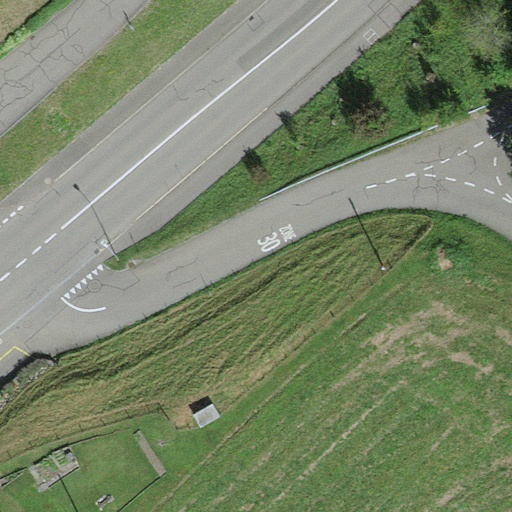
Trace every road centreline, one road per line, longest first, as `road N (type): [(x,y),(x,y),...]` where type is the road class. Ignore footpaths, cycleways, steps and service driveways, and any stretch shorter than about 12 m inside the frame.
road 1 (residential): [(0,277),(65,317),(111,308),(319,198),(442,158)]
road 2 (secondary): [(333,0),(0,276)]
road 3 (residential): [(107,0),(0,92)]
